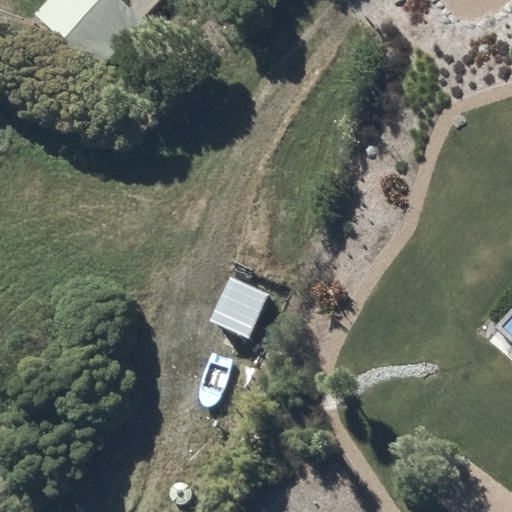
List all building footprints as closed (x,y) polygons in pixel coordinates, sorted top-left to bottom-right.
[(127,0),(55,0),(39,17),(99,74),(150,21),(127,0)] [(150,202),(128,249),(164,266),(186,219),(150,202)] [(120,271),(97,316),(131,333),(154,288),(120,271)] [(275,294),(236,277),(215,324),(254,341),(275,294)] [(54,372),(28,433),(149,486),(164,452),(192,464),(217,408),(223,411),(237,379),(224,373),(231,358),(196,343),(184,371),(162,361),(141,410),(54,372)]
